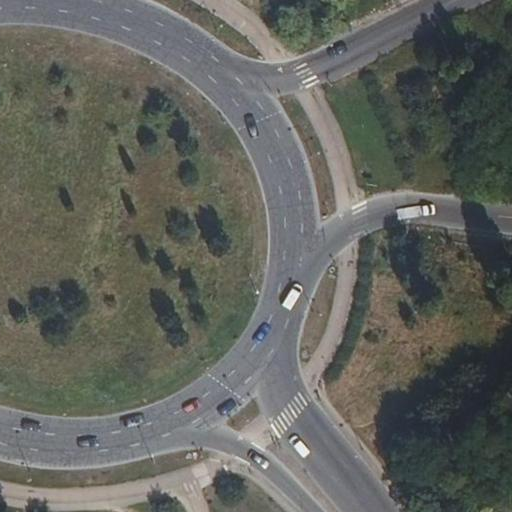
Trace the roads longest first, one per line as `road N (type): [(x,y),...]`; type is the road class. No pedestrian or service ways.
road 1 (primary): [(237,86),(191,46),(124,16),(0,2)]
road 2 (trunk): [(285,292),(347,225),(371,215),(511,218)]
road 3 (trunk): [(463,0),(306,75),(237,86)]
road 4 (primary): [(285,292),(293,202),(265,121),(237,86)]
road 5 (primary): [(373,511),(350,472),(284,399),(264,349)]
road 6 (primary): [(0,430),(91,439),(174,419)]
road 7 (primary): [(174,419),(249,455),(312,511)]
